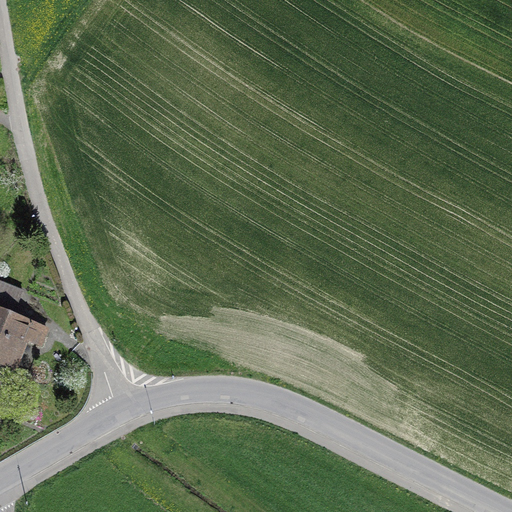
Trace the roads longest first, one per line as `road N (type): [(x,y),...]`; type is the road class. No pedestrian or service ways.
road 1 (residential): [(121,408),(53,242),(0,13)]
road 2 (tertiary): [(121,408),(185,390),(271,398),(504,511)]
road 3 (tertiary): [(0,477),(121,408)]
